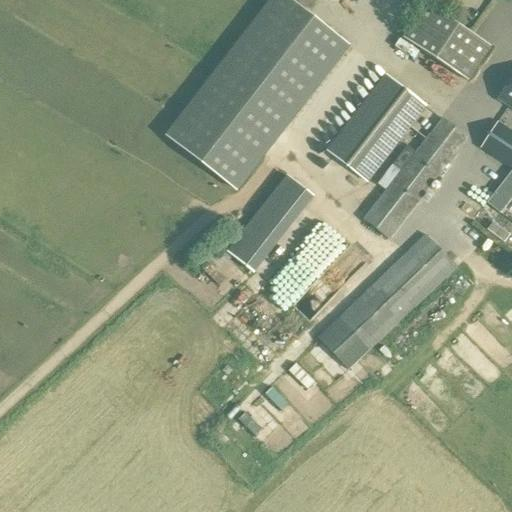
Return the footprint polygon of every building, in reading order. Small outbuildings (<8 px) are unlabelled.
[(235,190),(347,46),(288,0),(272,0),(166,137),(235,190)] [(428,8),(405,42),(469,85),(493,51),(428,8)] [(511,75),(497,100),(511,109),(511,75)] [(386,77),(326,153),(366,184),(426,109),(386,77)] [(383,191),(360,220),(386,240),(466,139),(439,119),(399,171),(390,165),(376,185),(383,191)] [(511,133),(496,123),(479,148),(511,169),(511,133)] [(312,196),(287,176),(227,252),(252,271),(312,196)] [(425,236),(317,337),(348,370),(368,352),(456,269),(425,236)] [(206,379),(220,386),(225,374),(212,368),(206,379)] [(298,373),(290,381),(309,401),(317,393),(298,373)] [(267,402),(281,422),(290,416),(276,396),(267,402)]
